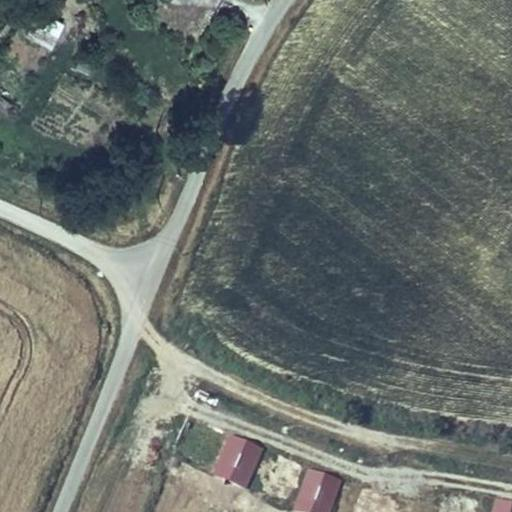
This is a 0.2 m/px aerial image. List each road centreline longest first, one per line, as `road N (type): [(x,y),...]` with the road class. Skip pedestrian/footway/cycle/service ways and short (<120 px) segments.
road 1 (track): [(511,463),(349,429),(270,400),(164,347),(135,323)]
road 2 (tertiary): [(153,275),(232,87),(284,0)]
road 3 (tertiary): [(60,511),(153,275)]
road 4 (unclassified): [(0,210),(153,275)]
